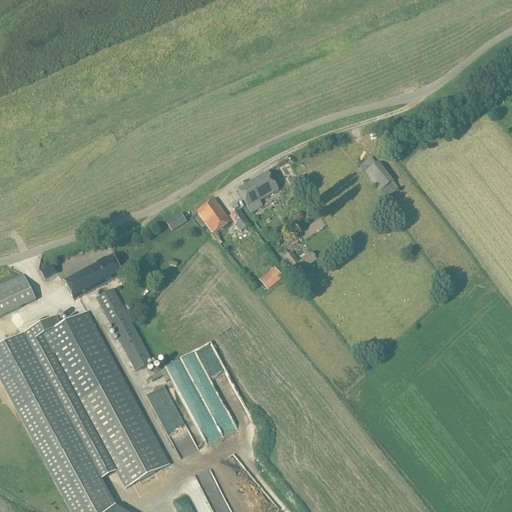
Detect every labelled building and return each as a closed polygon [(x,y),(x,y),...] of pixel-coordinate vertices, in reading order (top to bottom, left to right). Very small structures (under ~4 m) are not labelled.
[(376,166),(371,159),(361,166),(386,200),(398,191),(379,164),(376,166)] [(278,191),(267,174),(238,191),(252,214),(263,208),(260,202),(278,191)] [(229,222),(214,200),(198,213),(213,235),(211,236),(216,243),(220,240),(215,232),(229,222)] [(250,227),(239,211),(230,217),(241,233),(250,227)] [(186,223),(181,215),(167,224),(172,233),(186,223)] [(292,253),(284,258),(296,276),(317,261),(311,254),(299,263),(292,253)] [(112,257),(88,269),(98,289),(122,276),(112,257)] [(56,274),(51,266),(40,272),(45,281),(56,274)] [(283,279),(275,268),(259,281),(267,291),(283,279)] [(98,289),(88,269),(64,282),(74,302),(98,289)] [(0,318),(36,301),(24,276),(0,287),(0,318)] [(152,363),(113,291),(96,300),(135,373),(152,363)] [(126,305),(130,312),(137,308),(133,301),(126,305)] [(122,511),(116,508),(101,481),(116,472),(126,490),(169,466),(87,313),(60,328),(55,319),(0,348),(0,382),(17,413),(69,511),(122,511)] [(214,342),(195,349),(223,417),(242,409),(214,342)] [(186,357),(166,365),(182,402),(202,394),(186,357)] [(155,392),(147,396),(152,404),(159,400),(155,392)]
